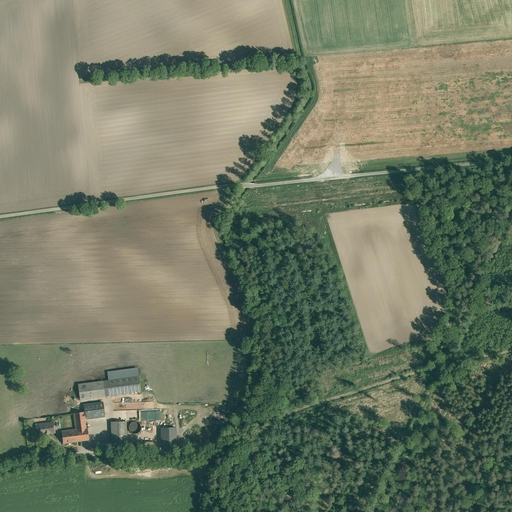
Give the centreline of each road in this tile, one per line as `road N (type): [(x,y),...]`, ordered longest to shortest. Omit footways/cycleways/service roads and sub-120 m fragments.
road 1 (unclassified): [(511,160),(0,217)]
road 2 (track): [(222,457),(315,410),(435,374)]
road 3 (unclassified): [(0,472),(75,454),(222,457)]
road 4 (track): [(511,207),(435,374)]
road 5 (track): [(435,374),(377,511)]
